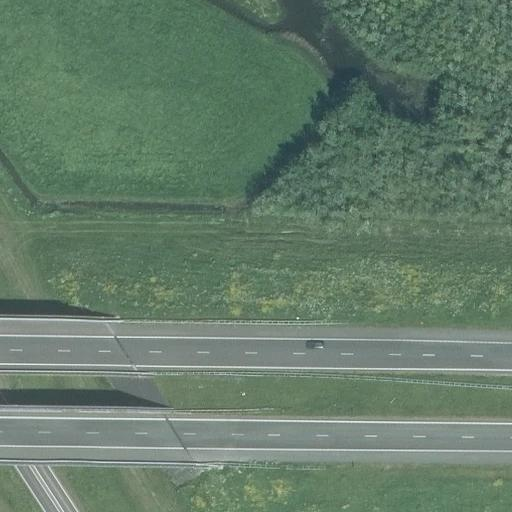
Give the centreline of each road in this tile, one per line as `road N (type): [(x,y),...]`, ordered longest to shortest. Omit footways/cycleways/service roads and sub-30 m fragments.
road 1 (motorway): [(357,355),(0,350)]
road 2 (motorway): [(0,432),(357,436)]
road 3 (trunk): [(511,359),(357,355)]
road 4 (trunk): [(357,436),(511,438)]
